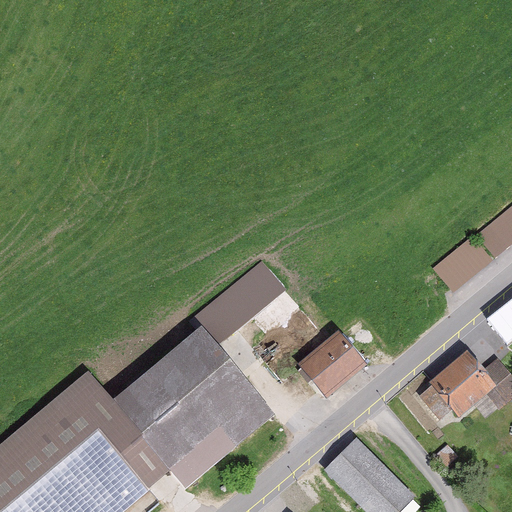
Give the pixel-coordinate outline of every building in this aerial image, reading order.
[(511,244),(511,205),(434,269),(454,292),(511,244)] [(190,323),(200,336),(120,403),(94,373),(0,451),(0,511),(130,511),(227,432),(242,450),(284,415),(227,346),(291,292),(265,261),(190,323)] [(341,337),(302,371),(330,402),(369,368),(341,337)] [(465,351),(431,380),(462,415),(489,392),(500,405),(511,394),(511,375),(498,359),(486,369),(465,351)] [(362,437),(329,471),(372,511),(409,511),(424,497),(362,437)]
